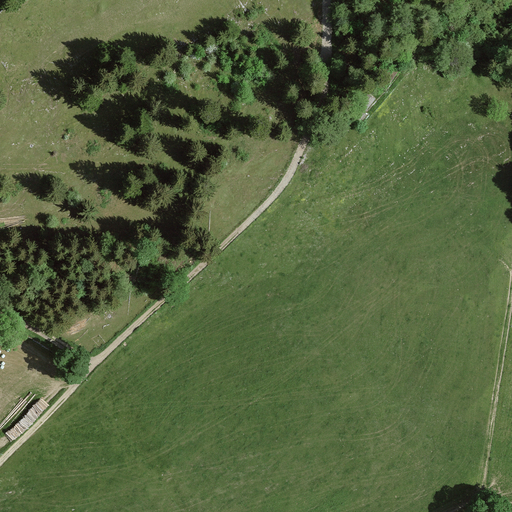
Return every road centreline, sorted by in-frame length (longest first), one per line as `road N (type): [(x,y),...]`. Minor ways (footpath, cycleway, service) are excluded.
road 1 (track): [(328,0),(328,80),(285,186),(94,360)]
road 2 (track): [(436,511),(485,477),(511,268)]
road 3 (track): [(0,452),(94,360)]
